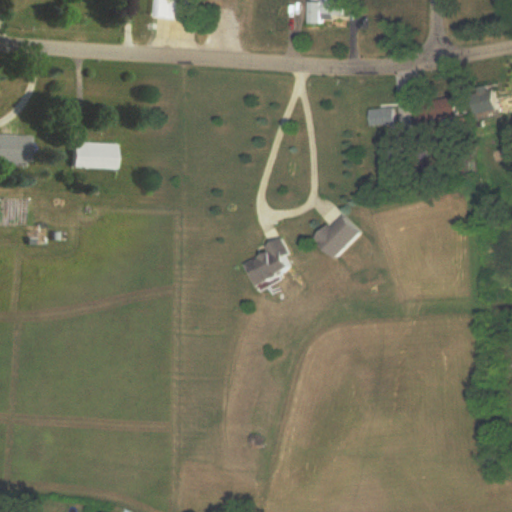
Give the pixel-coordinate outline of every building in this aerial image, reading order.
[(196,0),(159,0),(160,20),(197,20),(196,0)] [(343,0),(310,0),(311,24),(331,24),(331,17),(349,17),(349,0),(344,0),(343,0)] [(511,97),(490,98),(490,116),(511,115),(511,97)] [(421,104),(424,128),(457,124),(454,101),(421,104)] [(373,128),(402,124),(400,107),(371,111),(373,128)] [(0,154),(37,155),(37,139),(0,138),(0,154)] [(74,168),(119,169),(120,143),(75,142),(74,168)] [(260,290),(301,270),(287,240),(246,261),(260,290)]
